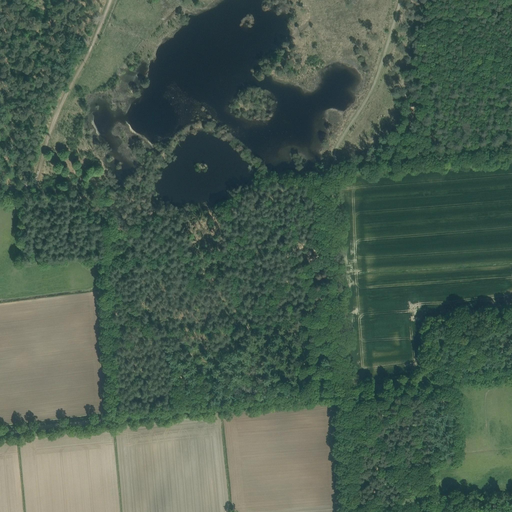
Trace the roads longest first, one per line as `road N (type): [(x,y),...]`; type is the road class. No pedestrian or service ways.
road 1 (track): [(401,0),(369,97),(333,157),(343,391)]
road 2 (track): [(0,432),(343,391)]
road 3 (track): [(0,189),(32,182),(55,111),(110,0)]
road 4 (track): [(117,418),(107,249)]
road 5 (track): [(343,391),(511,371)]
road 6 (track): [(343,391),(350,511)]
